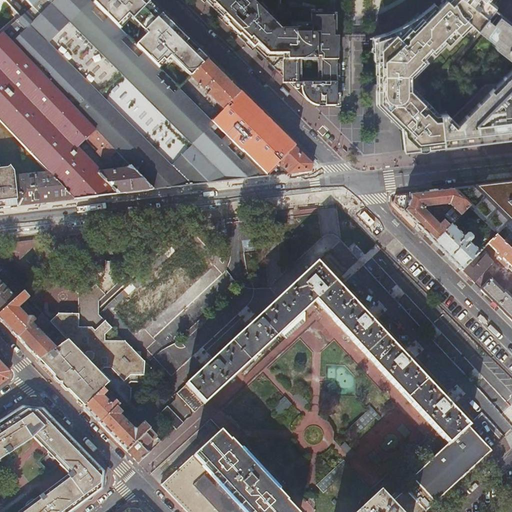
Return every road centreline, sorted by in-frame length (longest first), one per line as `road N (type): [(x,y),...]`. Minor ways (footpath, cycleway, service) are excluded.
road 1 (tertiary): [(0,225),(353,183)]
road 2 (residential): [(353,183),(166,0)]
road 3 (tertiary): [(353,183),(511,165)]
road 4 (residential): [(134,485),(33,380)]
